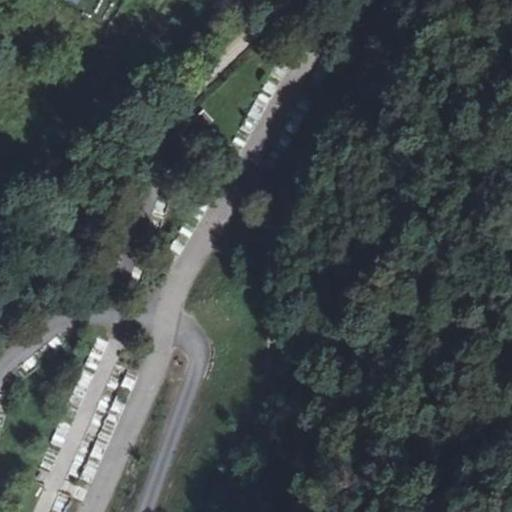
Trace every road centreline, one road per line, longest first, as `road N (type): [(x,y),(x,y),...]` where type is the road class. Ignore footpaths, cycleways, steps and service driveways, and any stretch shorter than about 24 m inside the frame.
road 1 (track): [(391,0),(261,321),(194,511)]
road 2 (track): [(0,301),(275,0)]
